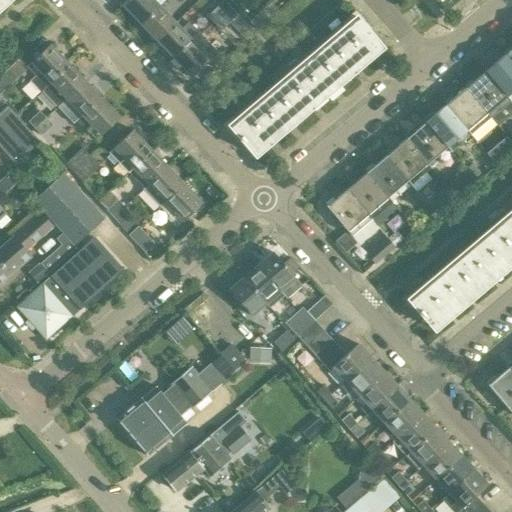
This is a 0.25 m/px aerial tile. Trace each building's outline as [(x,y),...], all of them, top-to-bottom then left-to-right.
[(0,0),(0,11),(12,0),(0,0)] [(127,0),(122,5),(141,25),(160,7),(153,0),(127,0)] [(215,9),(229,23),(237,16),(223,1),(215,9)] [(249,23),(258,31),(274,15),(265,6),(249,23)] [(141,25),(157,41),(176,23),(160,7),(141,25)] [(229,23),(215,9),(206,17),(220,31),(229,23)] [(255,157),(334,90),(382,49),(356,19),(229,127),(255,157)] [(157,41),(173,58),(199,33),(188,22),(181,29),(176,23),(157,41)] [(199,33),(173,58),(193,78),(216,55),(207,46),(209,44),(199,33)] [(41,91),(41,92),(68,65),(50,46),(27,67),(19,58),(6,70),(16,80),(27,69),(35,78),(30,83),(40,92),(41,91)] [(511,65),(504,55),(484,72),(510,103),(511,100),(511,65)] [(65,100),(66,100),(85,82),(68,65),(41,92),(57,108),(65,100)] [(0,94),(16,80),(6,70),(0,75),(0,94)] [(484,72),(464,89),(490,119),(510,103),(484,72)] [(66,100),(82,116),(100,98),(85,82),(66,100)] [(464,89),(444,106),(470,136),(490,119),(464,89)] [(100,98),(82,116),(92,127),(87,131),(96,141),(119,119),(100,98)] [(38,141),(24,126),(2,101),(0,103),(0,146),(15,162),(38,141)] [(444,106),(425,123),(451,153),(470,136),(444,106)] [(27,122),(35,130),(46,119),(39,111),(27,122)] [(46,119),(35,130),(41,136),(52,126),(46,119)] [(425,123),(406,139),(431,170),(451,153),(425,123)] [(109,153),(128,173),(151,151),(132,131),(109,153)] [(511,145),(506,138),(487,154),(498,167),(511,155),(511,145)] [(406,139),(386,156),(416,192),(431,179),(426,174),(431,170),(406,139)] [(65,164),(75,174),(92,158),(83,148),(65,164)] [(128,173),(144,190),(167,168),(151,151),(128,173)] [(386,156),(365,173),(396,208),(392,203),(411,187),(415,193),(416,192),(386,156)] [(92,158),(75,174),(83,183),(100,167),(92,158)] [(481,174),(471,163),(465,169),(475,180),(481,174)] [(144,190),(159,206),(182,184),(167,168),(144,190)] [(445,187),(454,196),(474,179),(465,170),(445,187)] [(365,173),(346,190),(378,227),(387,219),(386,218),(396,208),(365,173)] [(0,182),(0,219),(7,214),(0,206),(0,196),(14,183),(8,176),(0,182)] [(103,221),(63,176),(33,203),(61,234),(73,248),(103,221)] [(182,184),(159,206),(169,217),(167,220),(175,229),(201,204),(182,184)] [(372,220),(346,190),(326,206),(352,237),(372,220)] [(432,193),(426,198),(435,209),(441,204),(432,193)] [(106,210),(114,218),(125,208),(117,200),(106,210)] [(125,208),(114,218),(119,225),(131,214),(125,208)] [(511,212),(408,301),(434,332),(511,265),(511,212)] [(0,250),(0,282),(28,257),(23,252),(50,228),(39,216),(0,250)] [(128,235),(144,253),(154,245),(138,226),(128,235)] [(396,232),(388,239),(394,245),(395,247),(403,240),(396,232)] [(60,244),(38,264),(46,273),(74,249),(73,248),(61,234),(60,234),(55,239),(60,244)] [(16,307),(45,340),(123,271),(93,238),(16,307)] [(387,238),(366,254),(374,265),(395,247),(394,245),(388,239),(387,238)] [(274,253),(259,266),(287,298),(301,286),(274,253)] [(27,272),(36,282),(46,273),(38,264),(37,263),(27,272)] [(259,266),(244,278),(266,304),(281,291),(287,298),(259,266)] [(266,304),(244,278),(229,291),(251,316),(266,304)] [(290,328),(297,336),(315,321),(302,307),(294,314),(299,320),(290,328)] [(294,314),(285,323),(290,328),(299,320),(294,314)] [(300,339),(306,345),(308,347),(325,332),(318,323),(300,339)] [(273,342),(280,351),(294,339),(286,331),(273,342)] [(308,347),(315,355),(332,339),(325,332),(308,347)] [(315,355),(322,363),(339,347),(332,339),(315,355)] [(339,387),(340,388),(372,358),(358,344),(346,354),(339,347),(322,363),(329,370),(333,367),(345,380),(339,387)] [(233,346),(220,356),(234,372),(247,362),(233,346)] [(250,347),(249,363),(270,364),(271,349),(250,347)] [(220,356),(211,364),(225,380),(234,372),(220,356)] [(351,387),(360,396),(385,373),(372,358),(340,388),(345,393),(351,387)] [(202,381),(180,399),(132,439),(147,457),(186,424),(179,417),(189,409),(190,410),(225,380),(211,364),(197,376),(202,381)] [(115,420),(132,439),(180,399),(202,381),(197,376),(191,367),(169,386),(171,387),(161,395),(155,387),(115,420)] [(511,373),(508,369),(487,386),(511,415),(511,373)] [(360,396),(373,410),(398,387),(385,373),(360,396)] [(316,392),(324,402),(332,395),(323,385),(316,392)] [(373,410),(385,424),(410,401),(398,387),(373,410)] [(332,395),(324,402),(331,410),(339,403),(332,395)] [(391,442),(392,443),(423,415),(410,401),(385,424),(397,437),(391,442)] [(162,476),(176,493),(204,470),(210,478),(260,437),(238,411),(162,476)] [(340,421),(349,431),(357,424),(348,414),(340,421)] [(410,451),(411,452),(436,429),(423,415),(392,443),(404,456),(410,451)] [(321,417),(313,424),(320,432),(328,426),(321,417)] [(357,424),(349,431),(356,439),(364,432),(357,424)] [(422,464),(424,466),(449,443),(436,429),(411,452),(415,457),(409,462),(417,470),(422,464)] [(365,449),(374,459),(382,453),(373,443),(365,449)] [(424,466),(437,480),(462,457),(449,443),(424,466)] [(382,453),(374,459),(381,467),(389,461),(382,453)] [(441,500),(442,501),(475,471),(462,457),(437,480),(449,493),(441,500)] [(231,511),(267,511),(270,509),(262,501),(278,487),(285,495),(295,486),(282,470),(231,511)] [(457,511),(458,511),(472,511),(482,503),(475,496),(487,485),(475,471),(442,501),(452,511),(457,511)] [(390,478),(399,488),(407,482),(398,472),(390,478)] [(349,509),(345,511),(384,511),(401,498),(383,477),(348,508),(349,509)] [(407,482),(399,488),(406,496),(414,490),(407,482)] [(346,490),(337,497),(346,508),(355,500),(346,490)] [(415,507),(419,511),(429,511),(431,510),(422,500),(415,507)]
